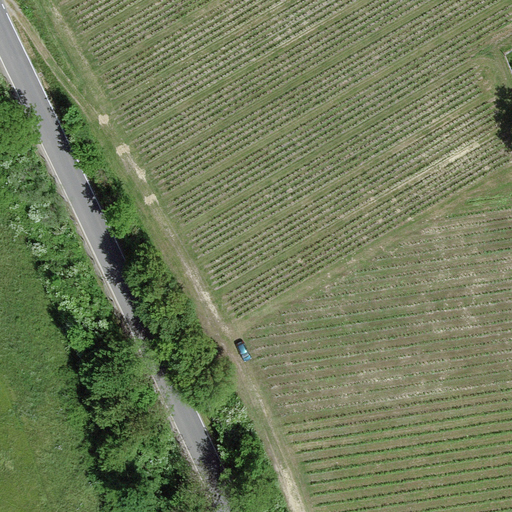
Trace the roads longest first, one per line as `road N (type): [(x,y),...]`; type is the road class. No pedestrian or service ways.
road 1 (track): [(299,511),(226,338),(124,152),(8,0)]
road 2 (tertiary): [(232,511),(0,24)]
